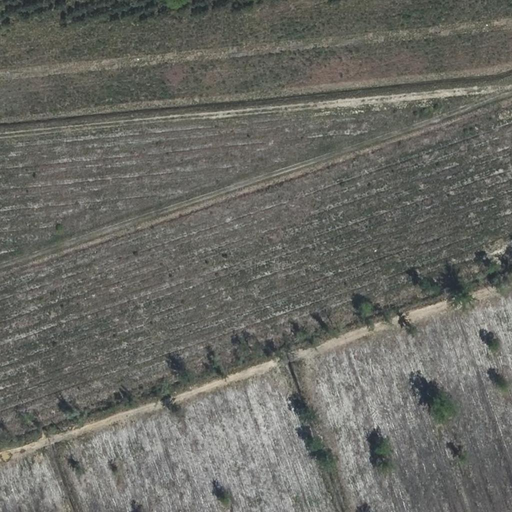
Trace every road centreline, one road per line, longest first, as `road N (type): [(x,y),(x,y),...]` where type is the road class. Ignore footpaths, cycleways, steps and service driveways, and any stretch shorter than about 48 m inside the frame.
road 1 (track): [(511,88),(0,268)]
road 2 (track): [(511,277),(0,449)]
road 3 (track): [(511,81),(0,135)]
